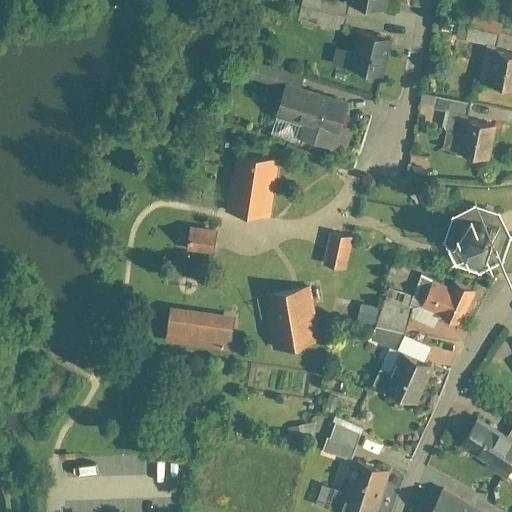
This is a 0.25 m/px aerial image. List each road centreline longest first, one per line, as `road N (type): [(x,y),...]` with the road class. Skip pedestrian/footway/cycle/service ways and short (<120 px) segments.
road 1 (residential): [(424,0),(404,105),(347,197),(320,224),(246,242)]
road 2 (residential): [(511,296),(462,359),(398,511)]
